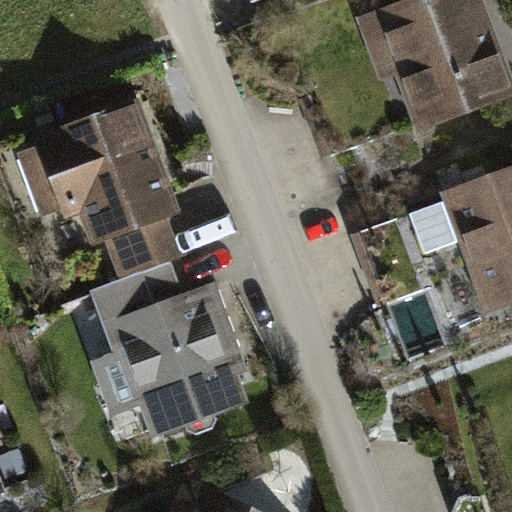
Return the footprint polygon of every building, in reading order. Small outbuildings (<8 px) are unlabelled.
[(511,81),(480,0),(413,0),(353,23),(400,144),(511,100),(511,81)] [(93,246),(109,241),(121,274),(181,254),(170,221),(190,214),(150,96),(39,134),(68,218),(82,213),(93,246)] [(511,162),(431,195),(483,321),(511,308),(511,162)] [(173,263),(98,292),(119,349),(95,358),(115,412),(139,403),(151,435),(251,398),(208,286),(185,295),(173,263)] [(0,463),(0,491),(9,489),(0,463)] [(261,511),(190,484),(179,511),(261,511)]
